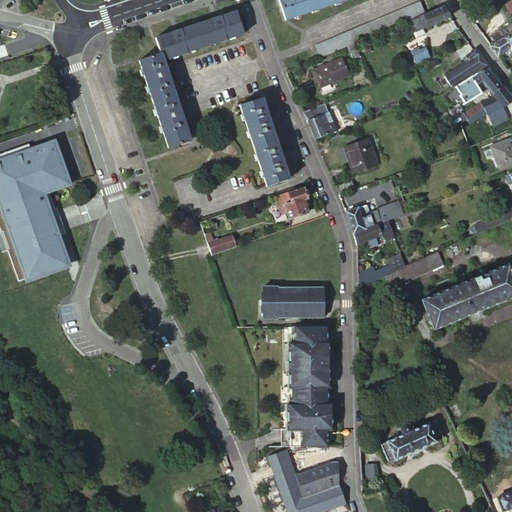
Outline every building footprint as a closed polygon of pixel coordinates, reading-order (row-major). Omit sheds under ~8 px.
[(278,0),(285,20),(309,13),(347,0),(278,0)] [(511,7),(511,0),(510,0),(502,5),(506,11),(509,9),(511,7)] [(418,3),(315,47),(319,59),(333,53),(363,40),(401,24),(423,15),(418,3)] [(427,14),(407,23),(402,25),(407,36),(412,34),(422,29),(450,17),(448,14),(443,7),(439,9),(427,14)] [(155,39),(161,55),(163,61),(243,35),(236,12),(216,19),(175,32),(155,39)] [(511,23),(492,37),(496,43),(501,40),(511,32),(511,23)] [(412,34),(414,39),(424,35),(422,29),(412,34)] [(511,32),(501,40),(496,43),(490,47),(489,48),(497,58),(510,48),(511,51),(511,32)] [(2,35),(0,34),(0,60),(10,58),(2,35)] [(360,56),(355,45),(347,48),(352,60),(360,56)] [(424,62),(420,52),(419,49),(411,52),(416,65),(422,62),(424,62)] [(424,62),(430,59),(426,50),(420,52),(424,62)] [(473,50),(464,57),(467,61),(444,77),(448,84),(449,86),(462,78),(463,81),(470,77),(477,72),(484,68),(485,66),(483,64),(473,50)] [(166,71),(163,61),(161,55),(140,62),(169,149),(190,142),(181,117),(184,116),(183,113),(182,110),(179,111),(168,77),(170,76),(169,74),(168,71),(166,71)] [(334,61),(312,70),(320,88),(341,79),(348,76),(341,59),(334,61)] [(460,96),(466,103),(482,92),(481,92),(487,87),(493,94),(501,88),(485,69),(476,75),(475,75),(470,78),(470,77),(463,81),(454,87),(461,95),(460,96)] [(448,84),(444,77),(437,82),(441,88),(448,84)] [(462,78),(449,86),(451,89),(454,87),(463,81),(462,78)] [(502,107),(505,112),(511,108),(509,104),(511,102),(511,99),(503,88),(501,88),(493,94),(494,96),(487,100),(484,103),(482,103),(486,108),(489,114),(502,107)] [(260,99),(238,106),(259,170),(265,187),(287,180),(281,159),(267,118),(260,99)] [(482,103),(463,115),(466,119),(476,113),(486,108),(482,103)] [(324,104),(303,113),(315,140),(336,132),(333,125),(324,104)] [(486,108),(476,113),(479,119),(489,114),(486,108)] [(511,128),(511,119),(499,125),(502,133),(503,133),(511,128)] [(367,139),(343,148),(346,157),(351,170),(353,175),(377,167),(367,139)] [(511,149),(508,140),(488,149),(498,171),(511,164),(511,149)] [(64,187),(50,145),(29,152),(26,153),(24,147),(0,154),(0,219),(20,281),(30,278),(30,279),(41,275),(41,274),(60,268),(49,236),(55,235),(53,229),(55,229),(53,222),(52,220),(50,220),(41,195),(51,191),(64,187)] [(336,187),(339,194),(353,189),(351,182),(336,187)] [(294,191),(280,196),(288,219),(307,212),(303,200),(306,199),(302,188),(296,190),(295,190),(294,190),(294,191)] [(408,198),(385,206),(387,211),(410,203),(409,200),(408,198)] [(413,198),(409,200),(410,203),(412,210),(413,210),(417,209),(413,198)] [(373,225),(388,220),(391,219),(412,210),(410,203),(387,211),(385,206),(376,210),(373,203),(346,212),(352,231),(352,233),(373,225)] [(506,221),(511,219),(511,218),(511,212),(511,209),(507,211),(505,210),(486,218),(490,228),(506,221)] [(490,228),(486,218),(473,224),(474,226),(477,234),(490,228)] [(376,237),(382,234),(390,238),(394,236),(390,227),(388,220),(373,225),(352,233),(356,244),(376,237)] [(258,239),(277,233),(273,221),(254,228),(258,239)] [(215,254),(237,247),(233,235),(218,241),(217,239),(206,243),(211,255),(215,254)] [(378,242),(376,237),(356,244),(358,249),(378,242)] [(437,253),(397,271),(403,283),(442,266),(437,253)] [(400,254),(388,259),(387,261),(388,266),(378,269),(376,265),(356,272),(357,288),(357,290),(382,277),(394,271),(404,266),(400,254)] [(511,273),(511,274),(507,264),(480,276),(454,287),(424,299),(420,301),(432,331),(488,307),(511,297),(511,273)] [(277,286),(263,286),(262,293),(260,293),(260,306),(260,308),(260,312),(262,312),(262,319),(276,319),(277,317),(294,316),(322,316),(322,303),(322,298),(322,288),(277,288),(277,286)] [(411,305),(411,304),(406,293),(392,299),(395,305),(398,311),(411,305)] [(327,326),(289,326),(289,342),(287,342),(288,368),(288,386),(289,386),(290,404),(286,404),(286,429),(288,429),(288,446),(326,445),(326,429),(331,429),(330,403),(327,403),(327,386),(328,386),(328,343),(327,342),(327,326)] [(457,404),(445,408),(449,418),(451,421),(463,416),(457,404)] [(384,443),(379,445),(387,462),(392,460),(394,463),(438,445),(437,442),(443,439),(435,421),(429,424),(428,423),(411,430),(401,434),(384,442),(384,443)] [(400,431),(401,434),(411,430),(409,425),(408,424),(407,423),(405,423),(403,423),(401,424),(400,425),(399,426),(399,429),(400,431)] [(287,450),(267,456),(274,475),(287,511),(310,511),(306,502),(304,496),(296,475),(287,450)] [(331,461),(296,475),(304,496),(339,483),(338,462),(331,461)] [(339,483),(304,496),(306,502),(310,511),(321,511),(346,503),(339,483)] [(511,491),(496,498),(502,511),(511,507),(511,491)] [(204,503),(205,508),(220,503),(219,498),(204,503)] [(223,511),(220,503),(205,508),(206,511),(205,511),(223,511)]
